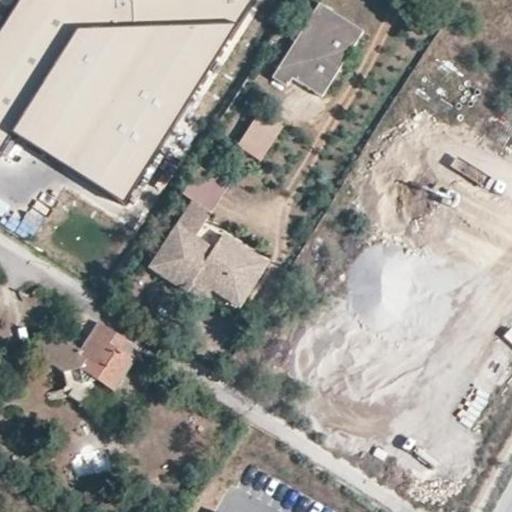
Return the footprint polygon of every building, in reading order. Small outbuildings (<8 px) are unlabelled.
[(21,0),(0,34),(0,153),(0,154),(15,132),(125,204),(253,0),(21,0)] [(364,31),(319,3),(271,78),(286,87),(291,79),(322,97),(364,31)] [(236,146),(260,161),(283,126),(258,111),(236,146)] [(189,201),(151,268),(189,289),(192,284),(194,279),(211,289),(243,307),(269,261),(222,234),(214,249),(194,237),(209,212),(189,201)] [(194,279),(192,284),(208,294),(211,289),(194,279)] [(138,349),(97,322),(92,330),(79,350),(45,328),(31,349),(65,372),(57,386),(103,415),(116,394),(112,391),(133,357),(138,349)] [(112,484),(82,491),(86,510),(116,503),(112,484)]
